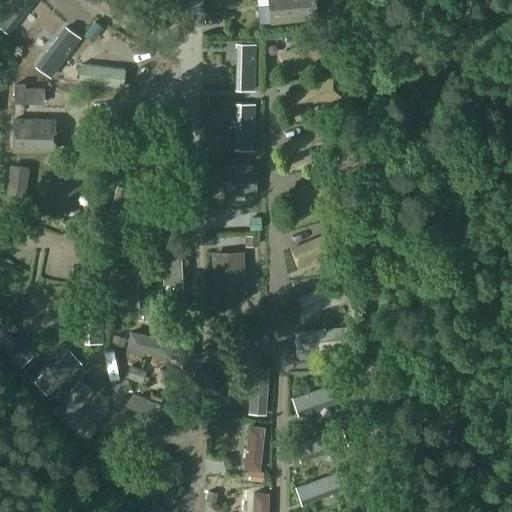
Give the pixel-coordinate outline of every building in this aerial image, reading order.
[(26,0),(8,0),(0,9),(0,28),(3,30),(28,1),(26,0)] [(317,0),(269,0),(272,24),(320,18),(317,0)] [(70,21),(42,59),(54,68),(83,30),(70,21)] [(326,34),(277,54),(286,74),(300,68),(299,66),(320,58),(321,59),(334,54),(326,34)] [(237,46),(236,91),(255,91),(256,46),(237,46)] [(79,65),(77,82),(122,87),(124,69),(79,65)] [(332,76),(283,97),(292,118),(306,112),(305,110),(325,101),(327,103),(341,97),(332,76)] [(43,105),(43,94),(43,89),(24,88),(24,84),(15,83),(14,104),(43,105)] [(237,106),(236,151),(254,151),(255,106),(237,106)] [(9,118),(8,148),(53,150),(54,119),(9,118)] [(331,122),(282,143),(290,164),(304,158),(303,157),(324,148),(325,150),(340,144),(331,122)] [(154,137),(112,137),(112,157),(154,157),(154,137)] [(256,165),(223,165),(223,192),(256,192),(256,165)] [(11,167),(6,209),(25,211),(30,169),(11,167)] [(70,169),(55,208),(71,214),(86,175),(70,169)] [(335,173),(285,193),(293,214),(307,208),(307,206),(327,198),(327,200),(344,193),(335,173)] [(117,186),(105,227),(125,232),(136,191),(117,186)] [(303,223),(281,227),(285,244),(306,239),(303,223)] [(340,229),(290,248),(298,268),(312,262),(311,261),(331,253),(332,255),(347,249),(340,229)] [(181,241),(161,241),(163,284),(183,283),(181,241)] [(243,250),(214,251),(216,299),(245,298),(243,250)] [(137,262),(117,263),(119,306),(139,305),(137,262)] [(342,279),(293,298),(301,319),(314,314),(313,311),(335,302),(336,305),(350,299),(342,279)] [(102,296),(83,296),(84,344),(103,344),(102,296)] [(0,323),(0,348),(21,368),(33,355),(0,323)] [(347,349),(346,331),(296,334),(297,351),(347,349)] [(131,333),(128,349),(170,358),(174,342),(131,333)] [(69,350),(33,382),(46,396),(82,364),(69,350)] [(253,370),(250,414),(266,415),(269,371),(253,370)] [(79,410),(80,409),(93,392),(79,381),(52,412),(86,438),(97,425),(79,410)] [(339,383),(293,399),(299,416),(345,400),(339,383)] [(134,394),(129,408),(173,425),(179,411),(134,394)] [(249,427),(245,469),(262,470),(266,428),(249,427)] [(341,428),(295,445),(301,462),(347,446),(341,428)] [(131,446),(112,469),(141,493),(160,470),(131,446)] [(342,471),(296,488),(302,506),(349,489),(342,471)] [(269,511),(270,496),(255,495),(254,511),(269,511)]
